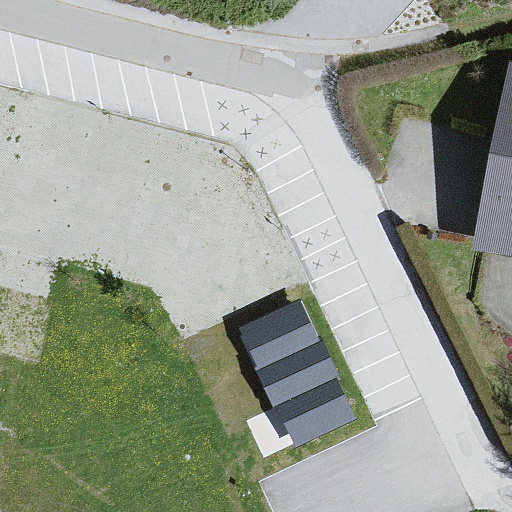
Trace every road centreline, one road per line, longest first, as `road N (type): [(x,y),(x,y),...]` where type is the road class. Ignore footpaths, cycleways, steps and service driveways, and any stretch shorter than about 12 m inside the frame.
road 1 (residential): [(0,5),(294,99),(511,510)]
road 2 (unknown): [(217,69),(330,63),(511,24)]
